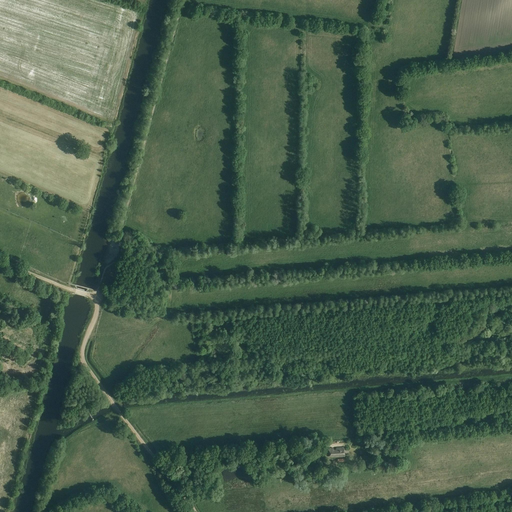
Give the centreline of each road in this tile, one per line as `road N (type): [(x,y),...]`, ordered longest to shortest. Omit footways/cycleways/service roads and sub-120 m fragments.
road 1 (track): [(97,296),(82,350),(86,368),(195,511)]
road 2 (track): [(329,443),(155,457)]
